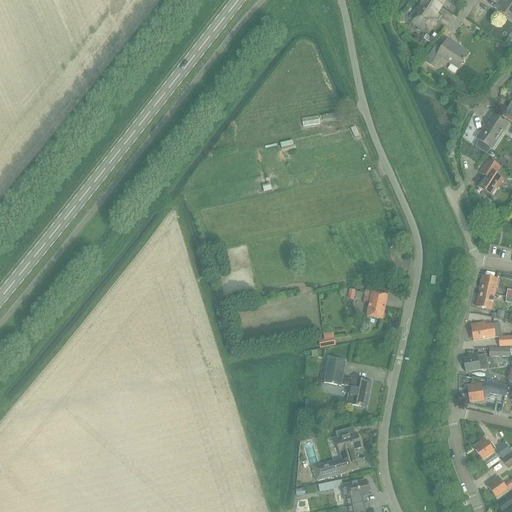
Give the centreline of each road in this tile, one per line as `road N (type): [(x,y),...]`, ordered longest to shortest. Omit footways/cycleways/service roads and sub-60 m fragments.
road 1 (tertiary): [(398,511),(384,440),(418,246),(364,111),(340,0)]
road 2 (secondary): [(0,297),(238,0)]
road 3 (residential): [(451,411),(450,371),(475,260)]
